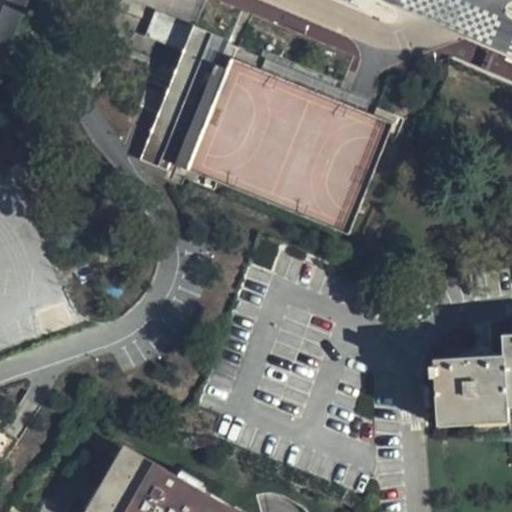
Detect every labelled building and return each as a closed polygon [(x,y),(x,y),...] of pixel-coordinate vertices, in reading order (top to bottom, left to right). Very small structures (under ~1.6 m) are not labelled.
[(6,0),(5,3),(21,10),(25,0),(6,0)] [(0,111),(26,50),(15,45),(28,15),(3,5),(0,12),(0,111)] [(125,155),(350,246),(403,114),(378,104),(234,46),(155,14),(151,23),(126,13),(112,46),(162,65),(125,155)] [(442,418),(511,413),(511,340),(510,341),(511,355),(511,361),(439,366),(442,418)] [(439,366),(511,361),(511,355),(496,356),(438,359),(439,366)] [(511,413),(442,418),(442,424),(455,423),(511,419),(511,413)] [(87,511),(83,509),(96,488),(91,485),(103,464),(108,467),(118,449),(144,464),(147,459),(113,439),(71,510),(75,511),(87,511)] [(227,511),(118,449),(108,467),(103,464),(91,485),(96,488),(83,509),(87,511),(227,511)]
